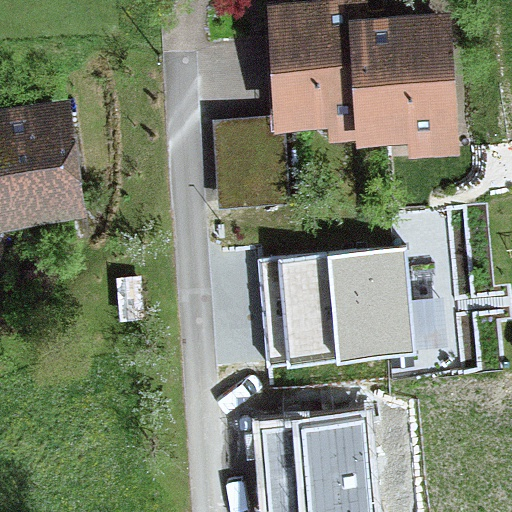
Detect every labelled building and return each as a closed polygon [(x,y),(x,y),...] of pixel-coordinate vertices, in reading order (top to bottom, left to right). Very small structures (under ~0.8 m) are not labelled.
[(354,10),(272,15),(279,117),(360,112),(355,30),(354,10)] [(437,25),(355,30),(360,112),(361,132),(443,127),(437,25)] [(0,121),(0,215),(68,206),(55,114),(0,121)] [(281,197),(276,116),(245,118),(250,199),(281,197)] [(245,118),(215,120),(220,200),(250,199),(245,118)] [(404,245),(259,258),(269,366),(415,353),(404,245)] [(372,511),(363,416),(260,426),(268,511),(372,511)]
